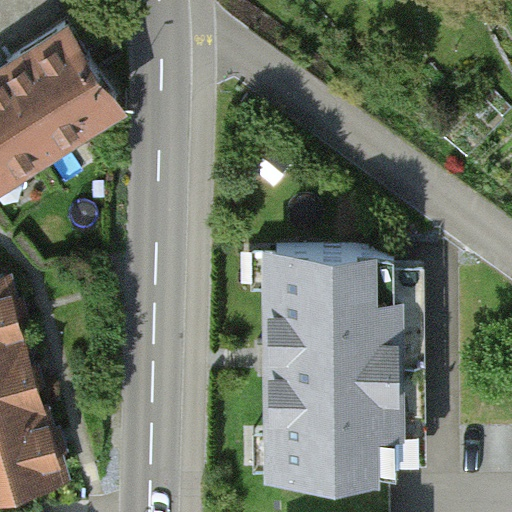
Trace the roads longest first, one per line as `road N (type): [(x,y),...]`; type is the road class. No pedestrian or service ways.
road 1 (tertiary): [(152,511),(164,6)]
road 2 (residential): [(164,6),(511,245)]
